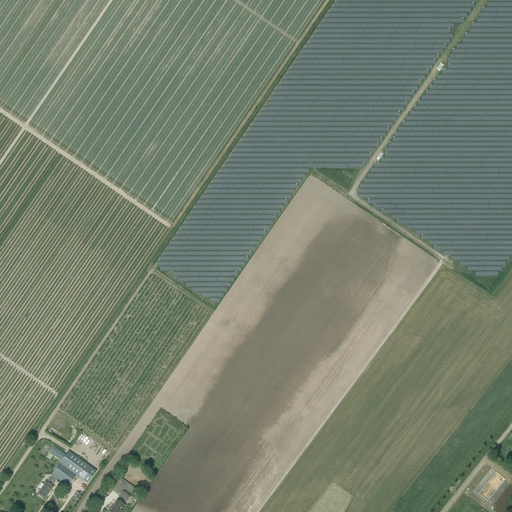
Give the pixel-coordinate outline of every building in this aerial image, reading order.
[(22,88),(22,86),(0,86),(0,89),(2,90),(4,91),(6,88),(6,93),(6,94),(6,97),(7,95),(11,95),(12,94),(13,95),(14,93),(14,96),(16,97),(18,94),(18,93),(14,90),(14,89),(15,87),(16,87),(20,89),(20,93),(22,88)] [(49,453),(47,456),(51,459),(53,456),(61,461),(66,455),(53,447),(49,453)] [(41,484),(43,485),(36,494),(44,500),(53,487),(52,486),(57,478),(69,486),(76,476),(87,484),(96,471),(68,451),(47,482),(46,481),(45,482),(43,481),(41,484)] [(496,472),(484,489),(488,492),(487,494),(489,496),(489,497),(490,498),(505,478),(496,472)] [(135,489),(121,479),(112,491),(127,501),(135,489)] [(118,511),(124,505),(117,500),(108,511),(118,511)]
